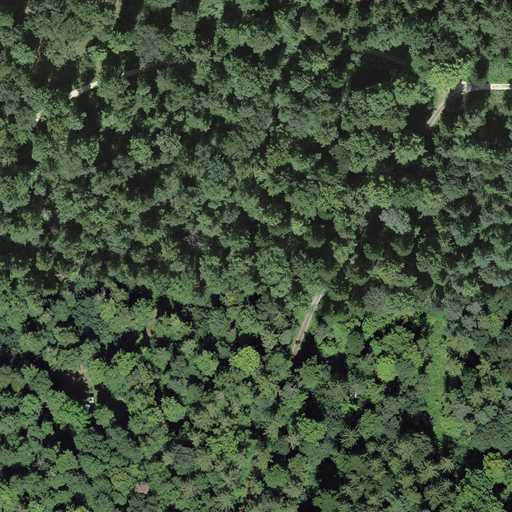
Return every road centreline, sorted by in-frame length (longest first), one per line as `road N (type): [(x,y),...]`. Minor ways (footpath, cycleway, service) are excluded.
road 1 (track): [(444,80),(333,44),(233,43),(63,99),(27,130),(0,172)]
road 2 (track): [(242,511),(310,312),(440,107),(461,88)]
